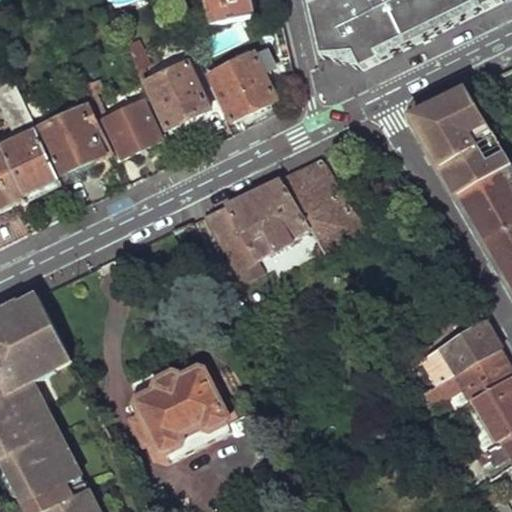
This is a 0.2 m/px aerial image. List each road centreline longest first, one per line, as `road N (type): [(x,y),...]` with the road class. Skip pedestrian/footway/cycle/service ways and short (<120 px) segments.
road 1 (tertiary): [(0,283),(317,128)]
road 2 (residential): [(511,320),(381,97)]
road 3 (tertiary): [(381,97),(511,34)]
road 4 (residential): [(287,0),(317,128)]
